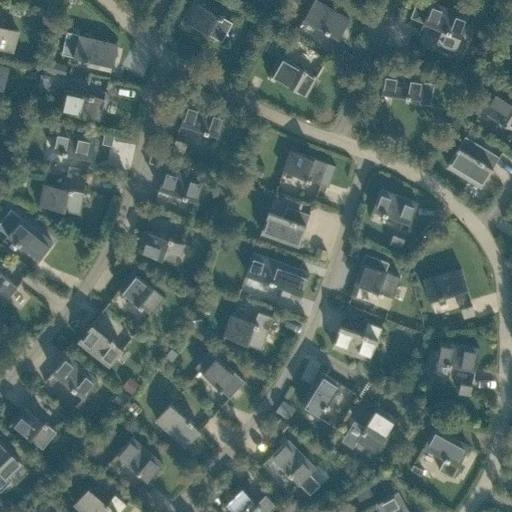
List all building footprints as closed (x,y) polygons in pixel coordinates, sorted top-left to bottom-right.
[(317,0),(314,0),(304,18),(339,38),(350,19),(317,0)] [(469,16),(432,1),(428,0),(417,0),(411,16),(424,22),(443,29),(438,40),(456,47),(469,16)] [(57,1),(46,4),(48,13),(59,10),(57,1)] [(198,2),(188,21),(222,41),(233,22),(198,2)] [(488,2),(485,11),(494,13),(497,4),(488,2)] [(0,47),(13,51),(19,30),(0,24),(0,47)] [(67,32),(62,53),(74,56),(84,58),(89,60),(89,59),(113,65),(118,43),(79,34),(67,32)] [(274,33),(269,43),(278,48),(284,39),(274,33)] [(282,56),(272,75),(306,95),(317,76),(282,56)] [(54,61),(51,71),(67,75),(70,65),(54,61)] [(0,64),(0,87),(4,88),(10,67),(0,64)] [(385,70),(382,92),(420,98),(419,102),(431,104),(435,82),(424,80),(425,77),(385,70)] [(66,89),(61,110),(100,119),(110,121),(115,101),(105,98),(66,89)] [(511,101),(493,90),(482,109),(511,126),(511,101)] [(188,102),(181,123),(219,135),(226,114),(188,102)] [(390,109),(380,107),(378,117),(388,119),(390,109)] [(57,128),(53,149),(92,158),(96,136),(57,128)] [(106,132),(103,142),(112,144),(114,134),(106,132)] [(465,135),(448,165),(482,186),(500,156),(465,135)] [(175,138),(172,148),(183,151),(187,141),(175,138)] [(291,149),(284,169),(329,186),(336,165),(329,162),(291,149)] [(153,150),(150,160),(159,163),(162,153),(153,150)] [(9,153),(0,155),(0,164),(11,161),(9,153)] [(166,167),(160,188),(198,200),(204,180),(166,167)] [(45,183),(41,204),(80,213),(85,191),(45,183)] [(381,188),(373,208),(411,223),(418,203),(381,188)] [(12,209),(0,222),(0,227),(8,234),(39,259),(53,242),(22,217),(12,209)] [(269,211),(262,232),(299,245),(307,224),(269,211)] [(224,229),(221,239),(233,243),(236,233),(224,229)] [(146,230),(139,250),(177,263),(184,242),(146,230)] [(393,233),(389,243),(400,247),(404,237),(393,233)] [(353,241),(349,252),(356,255),(360,244),(353,241)] [(254,252),(247,273),(270,281),(269,282),(273,283),(274,282),(285,286),(293,289),(292,293),(301,297),(310,272),(292,266),(254,252)] [(401,277),(386,271),(390,261),(368,253),(356,283),(360,284),(394,297),(401,277)] [(128,258),(120,254),(114,264),(122,268),(128,258)] [(462,268),(424,279),(430,300),(469,288),(462,268)] [(0,271),(0,299),(4,303),(17,286),(0,271)] [(133,272),(119,289),(151,313),(165,296),(133,272)] [(472,303),(460,307),(463,317),(475,313),(472,303)] [(232,314),(225,335),(262,348),(273,316),(259,311),(255,322),(232,314)] [(195,326),(204,325),(202,313),(193,315),(195,326)] [(341,324),(333,345),(371,359),(382,326),(368,321),(364,333),(341,324)] [(92,323),(78,340),(110,365),(123,348),(92,323)] [(441,340),(434,370),(447,373),(449,363),(476,369),(480,347),(441,340)] [(211,350),(196,366),(229,396),(244,380),(211,350)] [(67,354),(53,371),(84,396),(97,379),(67,354)] [(420,362),(418,373),(426,375),(429,363),(420,362)] [(322,371),(301,405),(319,416),(341,382),(322,371)] [(130,377),(124,385),(132,391),(138,383),(130,377)] [(460,382),(458,392),(470,394),(472,384),(460,382)] [(122,389),(112,401),(118,407),(128,394),(122,389)] [(142,407),(135,400),(128,407),(135,414),(142,407)] [(283,400),(277,409),(287,416),(293,407),(283,400)] [(171,402),(157,419),(186,445),(200,429),(171,402)] [(25,405),(11,422),(42,447),(56,430),(25,405)] [(378,406),(357,440),(375,451),(396,418),(378,406)] [(422,412),(417,420),(425,425),(430,417),(422,412)] [(434,426),(424,445),(445,457),(439,469),(452,476),(469,445),(434,426)] [(132,436),(118,453),(147,479),(162,462),(132,436)] [(287,439),(271,454),(310,493),(320,484),(309,473),(315,467),(287,439)] [(0,440),(0,489),(9,480),(6,477),(21,462),(0,440)] [(90,441),(81,450),(88,456),(96,447),(90,441)] [(56,476),(49,483),(56,489),(63,482),(56,476)] [(248,476),(240,484),(243,488),(251,480),(248,476)] [(240,484),(224,500),(236,511),(268,511),(276,504),(266,494),(257,502),(243,488),(240,484)] [(368,485),(355,493),(359,500),(372,493),(368,485)] [(89,486),(75,503),(85,511),(118,511),(126,503),(115,493),(107,502),(89,486)] [(408,511),(397,491),(378,501),(383,511),(408,511)] [(6,497),(1,502),(9,511),(14,506),(6,497)]
